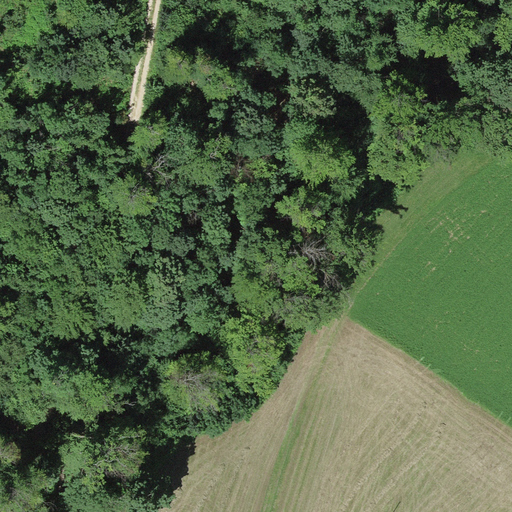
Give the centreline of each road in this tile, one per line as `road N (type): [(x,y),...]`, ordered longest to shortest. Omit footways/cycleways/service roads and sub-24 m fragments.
road 1 (track): [(156,0),(132,127),(118,290),(60,511)]
road 2 (track): [(269,511),(340,307)]
